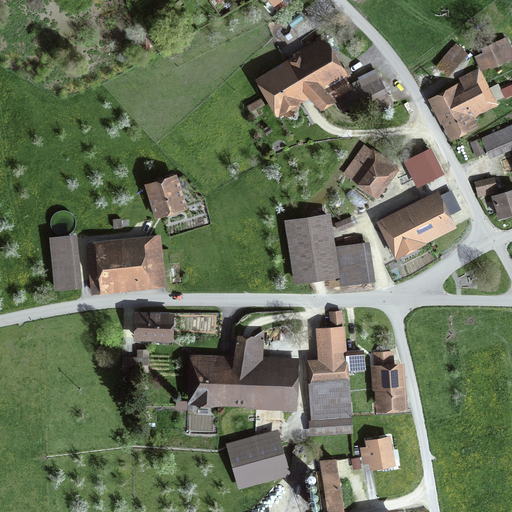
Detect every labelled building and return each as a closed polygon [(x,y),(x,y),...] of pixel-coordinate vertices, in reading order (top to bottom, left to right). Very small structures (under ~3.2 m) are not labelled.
[(377,77),(354,89),(348,79),(327,42),(256,82),(277,119),(308,101),(317,115),(335,104),(343,103),(351,118),(389,98),(377,77)] [(497,63),(511,57),(511,53),(508,42),(476,54),(481,69),(497,63)] [(438,70),(444,76),(461,58),(455,52),(438,70)] [(461,82),(428,99),(437,115),(441,113),(454,136),(477,125),(473,118),(496,106),(477,68),(459,78),(461,82)] [(511,125),(480,138),(486,152),(511,141),(511,125)] [(376,202),(397,173),(364,149),(343,178),(376,202)] [(444,177),(431,151),(404,164),(417,190),(444,177)] [(154,198),(159,213),(184,206),(174,173),(145,182),(150,199),(154,198)] [(495,182),(475,186),(478,201),(498,196),(495,182)] [(511,194),(492,201),(500,224),(511,220),(511,194)] [(439,196),(378,226),(395,262),(457,231),(439,196)] [(349,217),(336,222),(339,230),(352,225),(349,217)] [(330,218),(284,225),(294,280),(335,274),(335,251),(330,218)] [(53,289),(78,286),(73,236),(48,238),(53,289)] [(88,249),(93,291),(162,284),(158,236),(151,237),(152,239),(124,242),(124,245),(88,249)] [(369,280),(364,244),(341,247),(345,283),(369,280)] [(331,329),(344,328),(343,314),(329,316),(331,329)] [(136,316),(135,344),(172,346),(173,318),(136,316)] [(344,328),(331,329),(315,331),(318,362),(306,363),(312,425),(354,420),(349,376),(347,355),(344,328)] [(187,409),(296,414),(298,363),(264,362),(265,340),(237,339),(231,360),(190,359),(187,409)] [(347,355),(349,376),(366,374),(364,354),(347,355)] [(393,355),(372,357),(376,416),(405,414),(402,367),(394,367),(393,355)] [(148,359),(122,357),(122,370),(147,371),(148,359)] [(227,448),(239,493),(290,479),(278,434),(227,448)] [(323,511),(343,511),(336,462),(316,465),(323,511)] [(356,511),(386,511),(382,479),(352,484),(356,511)]
